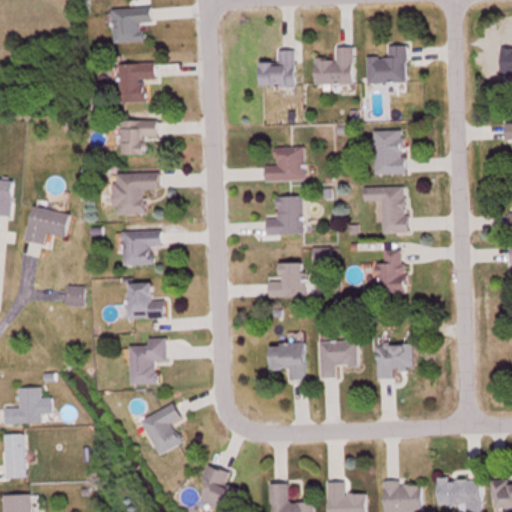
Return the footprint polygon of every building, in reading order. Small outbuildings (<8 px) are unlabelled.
[(147,44),(146,26),(157,25),(156,9),(116,11),(118,46),(147,44)] [(410,86),(410,48),(392,48),(392,60),(372,60),(372,86),(410,86)] [(319,61),(319,87),(357,87),(357,50),(339,50),(339,61),(319,61)] [(282,52),(282,65),(265,65),(265,89),(300,89),(300,52),(282,52)] [(161,83),(160,65),(122,67),(123,105),(150,104),(149,83),(161,83)] [(151,158),(151,139),(162,139),(162,123),(125,123),(125,158),(151,158)] [(407,171),(407,133),(377,133),(377,171),(407,171)] [(266,178),(308,178),(308,150),(278,150),(278,162),(266,162),(266,178)] [(146,212),(146,187),(160,187),(160,170),(113,171),(114,213),(146,212)] [(0,212),(12,213),(14,177),(0,176),(0,212)] [(383,231),(408,231),(407,183),(365,184),(365,199),(382,198),(383,231)] [(305,230),(303,193),(277,194),(278,215),(267,215),(267,231),(305,230)] [(70,211),(33,204),(26,239),(48,243),(50,232),(65,235),(70,211)] [(161,228),(123,229),(124,262),(151,262),(151,244),(162,243),(161,228)] [(378,261),(379,289),(405,288),(404,248),(385,249),(385,261),(378,261)] [(304,260),(280,260),(280,279),(270,279),(270,295),(304,295),(304,260)] [(130,316),(166,316),(166,298),(152,298),(152,281),(130,281),(130,316)] [(69,285),(69,302),(83,302),(83,291),(77,291),(77,285),(69,285)] [(149,343),(131,343),(131,382),(156,382),(156,359),(167,359),(167,335),(149,335),(149,343)] [(359,363),(359,338),(321,338),(322,375),(338,375),(338,363),(359,363)] [(272,366),(290,365),(290,377),(306,377),(305,340),(270,342),(272,366)] [(414,366),(414,341),(378,341),(378,375),(395,375),(395,366),(414,366)] [(53,411),(52,394),(42,395),(41,384),(19,385),(20,404),(5,405),(6,421),(42,420),(42,411),(53,411)] [(182,415),(175,401),(142,417),(160,452),(183,441),(172,420),(182,415)] [(25,431),(6,431),(6,475),(26,475),(25,431)] [(241,487),(227,483),(231,470),(209,463),(199,499),(234,509),(241,487)] [(438,476),(439,503),(466,502),(466,511),(481,511),(482,476),(438,476)] [(328,479),(328,511),(366,511),(367,491),(345,492),(345,479),(328,479)] [(384,480),(385,511),(423,511),(422,479),(384,480)] [(511,511),(511,479),(492,479),(493,506),(510,506),(510,511),(511,511)] [(272,511),(313,511),(314,500),(290,501),(290,481),(271,482),(272,511)] [(32,492),(4,493),(4,511),(41,511),(32,511),(32,492)]
